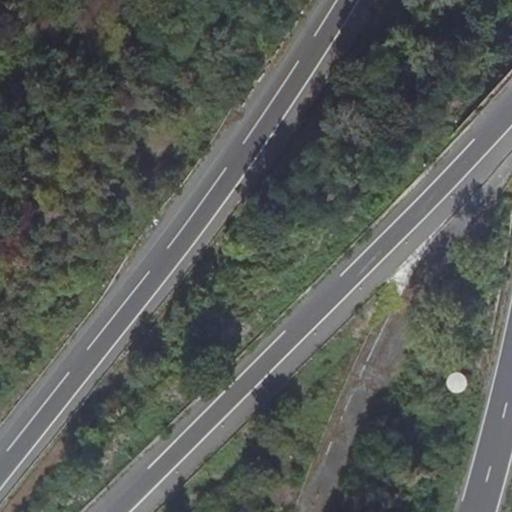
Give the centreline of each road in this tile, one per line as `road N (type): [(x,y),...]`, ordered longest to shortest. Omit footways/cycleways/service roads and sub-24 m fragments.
road 1 (motorway): [(343,0),(169,254),(0,469)]
road 2 (motorway): [(511,117),(118,511)]
road 3 (motorway): [(511,382),(476,511)]
